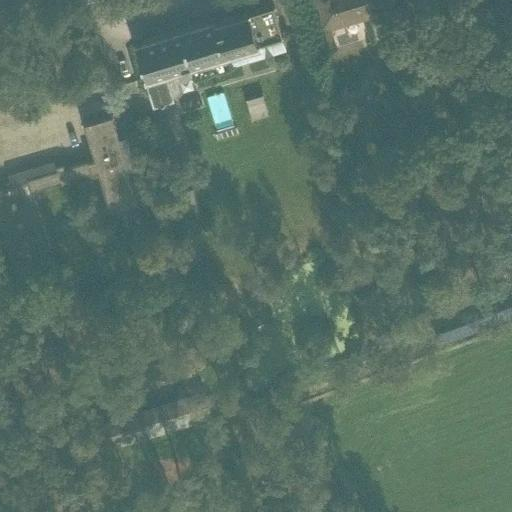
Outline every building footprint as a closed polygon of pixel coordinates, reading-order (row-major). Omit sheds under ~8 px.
[(313,0),(327,48),(338,45),(332,26),(391,8),(388,0),(313,0)] [(227,53),(261,43),(260,40),(281,33),(272,2),(216,20),(216,16),(136,40),(148,73),(144,74),(153,104),(174,98),(166,72),(192,64),(195,75),(229,64),(227,53)] [(410,91),(427,105),(439,91),(423,77),(410,91)] [(339,116),(355,111),(350,92),(333,97),(339,116)] [(188,97),(196,128),(210,125),(202,94),(188,97)] [(325,132),(337,129),(328,101),(316,105),(325,132)] [(111,210),(139,201),(122,145),(127,143),(125,135),(119,137),(112,113),(83,122),(94,156),(65,165),(64,162),(55,164),(54,159),(25,167),(28,176),(27,177),(28,179),(0,187),(0,226),(11,262),(7,264),(12,281),(22,278),(17,261),(51,251),(31,188),(61,179),(62,183),(70,180),(68,177),(98,168),(111,210)]
